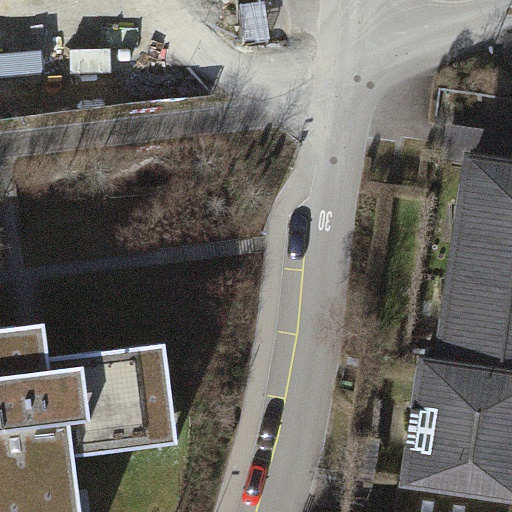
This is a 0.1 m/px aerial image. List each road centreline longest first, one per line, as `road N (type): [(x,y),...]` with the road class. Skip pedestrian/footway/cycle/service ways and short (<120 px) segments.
road 1 (residential): [(267,511),(292,426),(361,43)]
road 2 (residential): [(361,43),(511,6)]
